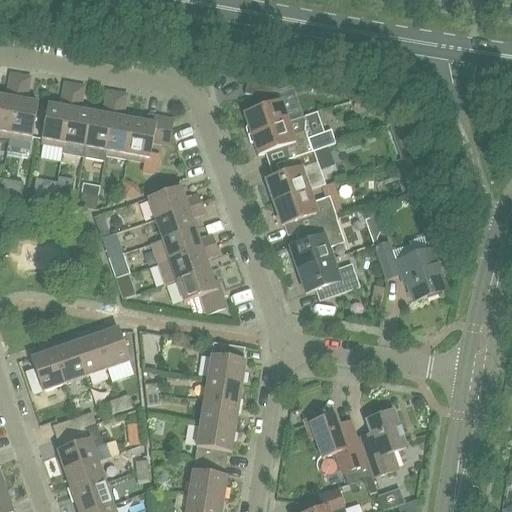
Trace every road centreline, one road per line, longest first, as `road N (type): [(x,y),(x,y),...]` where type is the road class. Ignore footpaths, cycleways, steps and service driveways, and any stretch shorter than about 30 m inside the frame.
road 1 (residential): [(282,345),(195,97),(183,88),(0,54)]
road 2 (primary): [(511,58),(175,0)]
road 3 (residential): [(466,372),(282,345)]
road 4 (residential): [(257,511),(282,345)]
road 5 (tertiary): [(456,511),(487,374)]
road 6 (tertiary): [(466,372),(447,511)]
road 7 (residential): [(42,511),(0,394)]
